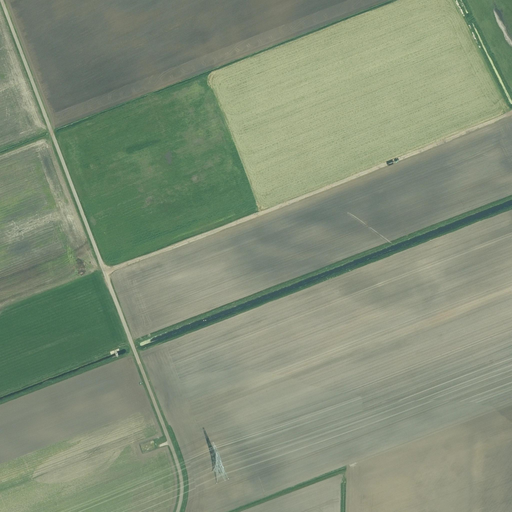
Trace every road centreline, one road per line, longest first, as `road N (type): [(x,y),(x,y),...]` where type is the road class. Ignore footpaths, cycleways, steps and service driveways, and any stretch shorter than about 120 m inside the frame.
road 1 (unclassified): [(177,511),(178,468),(1,0)]
road 2 (track): [(104,271),(511,110)]
